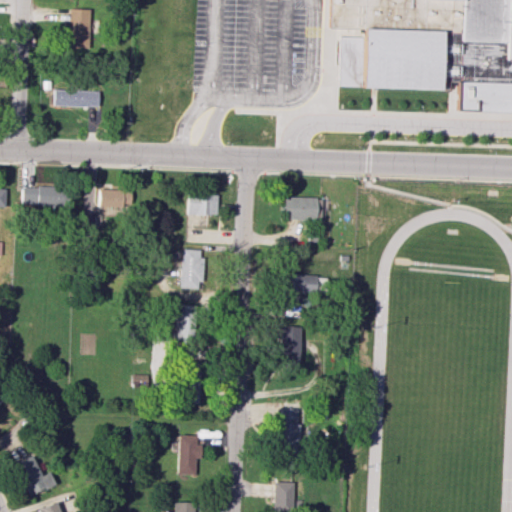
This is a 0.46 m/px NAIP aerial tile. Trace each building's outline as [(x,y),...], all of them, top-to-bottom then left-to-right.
[(511,0),(332,0),(332,26),(367,27),(367,39),(343,38),(342,82),(448,86),(448,79),(511,81),(511,0)] [(87,46),(87,9),(67,8),(66,46),(87,46)] [(96,106),(97,91),(51,89),(51,105),(96,106)] [(18,204),(62,205),(63,187),(19,186),(18,204)] [(128,189),(96,188),(95,206),(128,207),(128,189)] [(184,213),(215,214),(216,194),(185,193),(184,213)] [(282,196),(282,218),(319,219),(320,197),(282,196)] [(200,249),(179,248),(178,288),(199,289),(200,249)] [(282,293),(327,293),(327,275),(282,274),(282,293)] [(174,341),(195,342),(196,305),(175,304),(174,341)] [(298,326),(279,326),(277,364),(297,365),(298,326)] [(198,361),(179,361),(178,402),(197,403),(198,361)] [(298,408),(277,407),(276,457),(297,458),(298,408)] [(193,474),(193,457),(198,457),(199,444),(194,443),(194,435),(176,434),(175,474),(193,474)] [(37,475),(30,455),(13,462),(25,494),(52,485),(47,471),(37,475)] [(271,511),(291,511),(292,481),(271,481),(271,511)] [(57,511),(52,497),(32,504),(35,511),(57,511)] [(192,511),(192,502),(172,501),(171,511),(192,511)]
